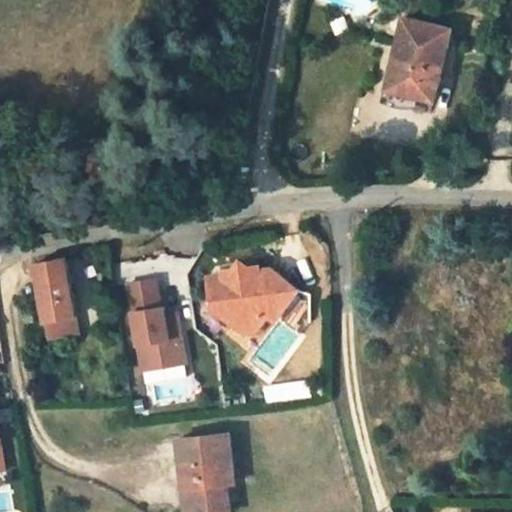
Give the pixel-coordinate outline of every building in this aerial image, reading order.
[(398,38),(444,49),(449,27),(404,17),(398,38)] [(414,92),(413,96),(432,100),(444,49),(398,38),(396,45),(386,85),(414,92)] [(411,101),(413,96),(414,92),(386,85),(384,94),(411,101)] [(114,174),(117,164),(113,154),(102,152),(93,155),(89,166),(94,174),(104,178),(114,174)] [(47,321),(77,315),(66,256),(36,263),(47,321)] [(232,269),(221,270),(221,273),(224,295),(214,308),(244,332),(257,331),(269,315),(276,320),(299,288),(270,267),(262,269),(261,265),(248,265),(240,259),(232,269)] [(224,295),(221,273),(209,275),(214,308),(224,295)] [(155,278),(128,283),(142,360),(162,356),(164,366),(187,362),(179,321),(169,323),(168,313),(165,313),(164,306),(160,307),(155,278)] [(85,330),(97,327),(91,302),(80,304),(85,330)] [(47,321),(50,339),(57,338),(80,333),(77,315),(47,321)] [(162,356),(142,360),(144,370),(164,366),(162,356)] [(228,433),(180,439),(185,489),(193,488),(195,511),(230,511),(228,481),(233,481),(228,433)] [(195,511),(193,488),(185,489),(187,511),(195,511)]
